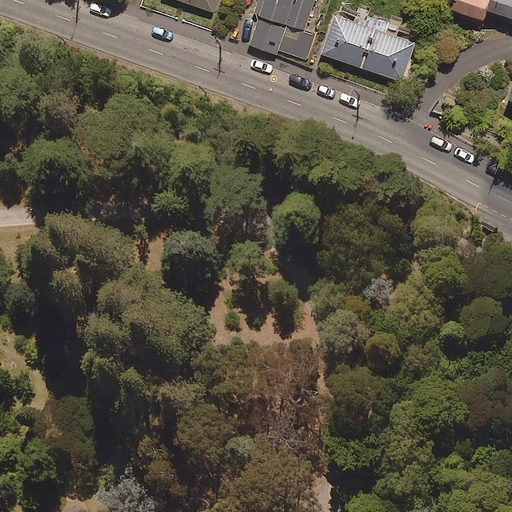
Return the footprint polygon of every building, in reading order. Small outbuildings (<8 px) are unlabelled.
[(175,0),(213,13),(217,0),(175,0)] [(277,51),(294,0),(257,0),(253,13),(261,16),(251,46),(276,55),(277,51)] [(294,0),(277,51),(306,61),(315,35),(304,32),(314,0),(294,0)] [(511,0),(456,0),(454,12),(485,21),(487,11),(511,18),(511,0)] [(365,25),(336,15),(322,55),(402,82),(416,44),(385,33),(388,24),(368,17),(365,25)]
